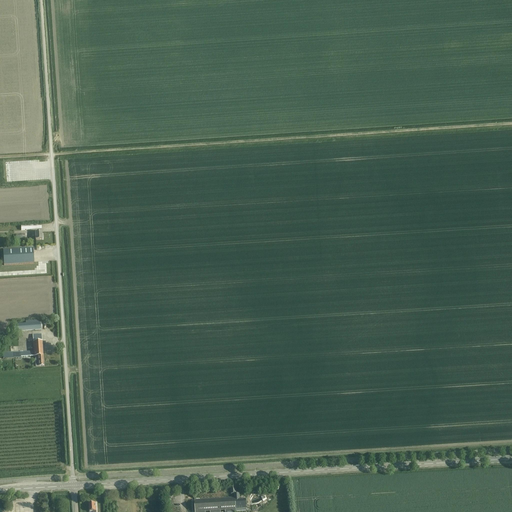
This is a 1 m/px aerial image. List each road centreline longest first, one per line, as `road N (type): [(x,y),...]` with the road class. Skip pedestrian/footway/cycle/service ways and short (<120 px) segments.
road 1 (unclassified): [(73,485),(43,0)]
road 2 (secondary): [(73,485),(511,459)]
